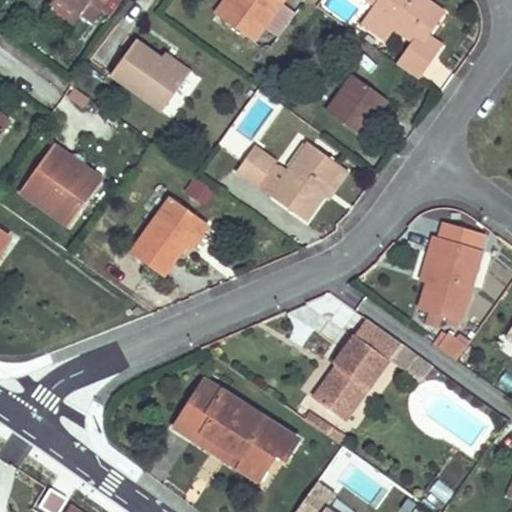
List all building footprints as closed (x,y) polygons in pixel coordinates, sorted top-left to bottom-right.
[(57,14),(67,1),(66,0),(65,0),(52,0),(46,8),(56,15),(57,14)] [(92,25),(110,0),(65,0),(66,0),(67,1),(82,12),(80,16),(92,25)] [(222,17),(234,0),(225,0),(219,8),(216,13),(222,17)] [(255,41),(285,0),(234,0),(222,17),(255,41)] [(445,16),(423,0),(365,0),(373,6),(369,12),(391,28),(411,43),(396,63),(420,80),(442,50),(428,40),(445,16)] [(391,28),(369,12),(361,22),(363,23),(384,39),(391,28)] [(184,78),(164,63),(162,62),(135,42),(112,74),(163,112),(186,79),(184,78)] [(189,73),(170,59),(166,56),(162,62),(164,63),(184,78),(186,79),(190,73),(189,73)] [(370,116),(381,101),(383,97),(354,75),(327,112),(361,136),(373,121),(368,118),(370,116)] [(374,120),(388,101),(383,97),(381,101),(370,116),(368,118),(373,121),(374,120)] [(0,139),(12,124),(0,115),(0,139)] [(281,162),(288,167),(304,143),(296,138),(281,162)] [(328,192),(341,175),(345,169),(312,144),(291,172),(275,194),(272,197),(306,222),(325,197),(328,192)] [(69,227),(103,181),(85,168),(80,174),(80,175),(65,164),(63,163),(69,156),(54,146),(20,192),(69,227)] [(260,187),(279,163),(257,146),(237,171),(260,187)] [(85,168),(71,158),(69,156),(63,163),(65,164),(80,175),(80,174),(85,168)] [(275,194),(291,172),(279,163),(260,187),(272,197),(275,194)] [(329,200),(333,195),(349,174),(350,173),(345,169),(341,175),(328,192),(325,197),(329,200)] [(184,194),(206,207),(215,191),(194,179),(184,194)] [(185,247),(200,227),(204,221),(172,198),(131,253),(163,277),(185,247)] [(191,249),(206,229),(209,225),(204,221),(200,227),(185,247),(190,250),(191,249)] [(0,255),(10,242),(0,234),(0,255)] [(462,322),(484,251),(436,236),(430,253),(437,256),(438,256),(429,282),(429,284),(420,309),(462,322)] [(429,282),(438,256),(437,256),(430,253),(430,254),(421,281),(429,284),(429,282)] [(344,421),(401,344),(366,320),(333,364),(337,367),(313,399),(344,421)] [(440,347),(450,335),(444,331),(434,343),(439,347),(440,347)] [(456,359),(465,347),(450,335),(440,347),(456,359)] [(298,441),(206,380),(175,427),(198,442),(205,432),(245,459),(245,460),(239,468),(257,481),(276,453),(286,460),(298,441)] [(334,430),(312,414),(307,419),(330,436),(334,430)] [(245,459),(205,432),(198,442),(239,468),(245,460),(245,459)] [(332,478),(372,504),(389,478),(349,452),(332,478)] [(50,511),(56,511),(65,498),(50,488),(39,505),(50,511)] [(298,511),(350,511),(311,490),(298,511)] [(84,511),(71,502),(70,504),(64,511),(84,511)]
